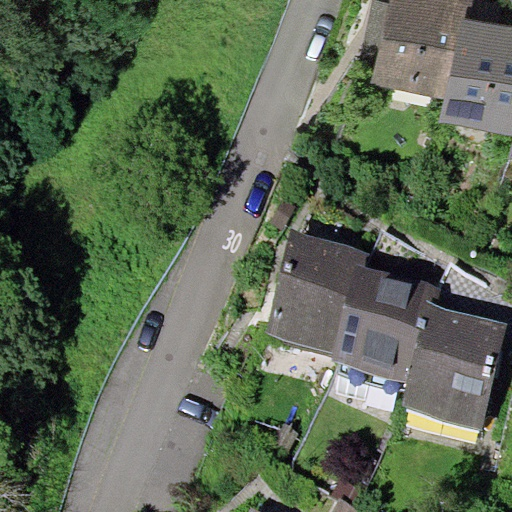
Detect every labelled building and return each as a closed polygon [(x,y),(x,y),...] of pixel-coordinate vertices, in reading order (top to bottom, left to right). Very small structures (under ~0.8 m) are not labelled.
[(467,19),(470,0),(389,0),(389,3),(372,0),(363,44),(379,47),(372,82),(444,97),(460,18),(467,19)] [(444,97),(439,121),(511,135),(511,27),(467,19),(460,18),(444,97)] [(371,251),(290,231),(265,336),(335,352),(356,269),(366,271),(371,251)] [(366,271),(356,269),(335,352),(334,358),(405,375),(424,299),(436,302),(439,289),(366,271)] [(436,302),(424,299),(405,375),(397,409),(483,431),(511,321),(436,302)]
